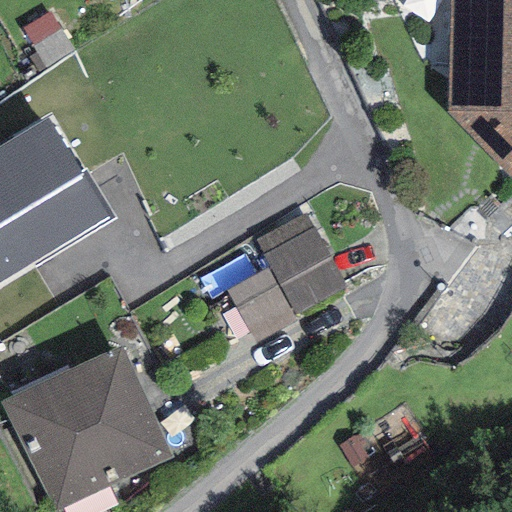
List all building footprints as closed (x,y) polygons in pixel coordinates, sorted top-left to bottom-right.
[(511,0),(449,0),(446,113),(511,182),(511,0)] [(49,13),(22,29),(46,68),(73,51),(49,13)] [(47,117),(0,145),(0,281),(108,215),(47,117)] [(344,289),(304,214),(255,240),(295,315),(344,289)] [(295,324),(265,270),(227,291),(256,345),(295,324)] [(58,511),(172,459),(120,347),(1,402),(47,499),(50,497),(57,511),(58,511)]
